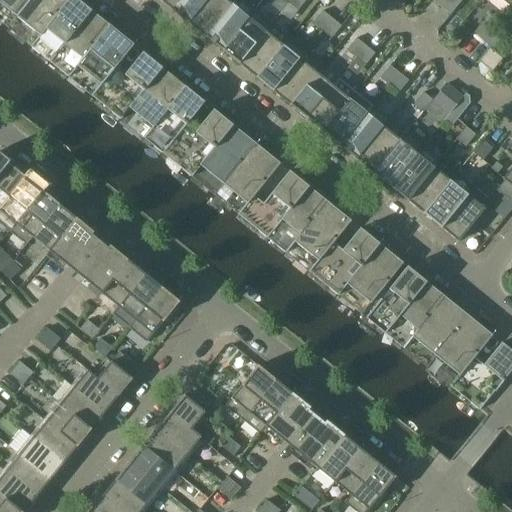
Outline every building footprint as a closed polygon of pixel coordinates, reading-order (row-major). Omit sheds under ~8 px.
[(0,0),(0,3),(17,17),(30,0),(0,0)] [(41,36),(69,0),(30,0),(17,17),(40,36),(41,36)] [(69,0),(41,36),(40,36),(34,43),(43,50),(40,54),(50,63),(53,59),(92,11),(78,0),(69,0)] [(159,0),(172,10),(180,0),(159,0)] [(180,0),(172,10),(189,23),(207,0),(180,0)] [(207,0),(189,23),(206,37),(232,4),(226,0),(207,0)] [(298,11),(306,0),(291,0),(289,4),(298,11)] [(462,0),(447,0),(441,7),(451,15),(462,0)] [(222,51),(249,18),(248,17),(232,4),(206,37),(222,51)] [(249,18),(222,51),(239,64),(266,31),(272,24),(254,10),(248,17),(249,18)] [(61,65),(58,69),(69,78),(78,66),(110,26),(92,11),(53,59),(61,65)] [(313,23),(322,31),(332,19),(323,11),(313,23)] [(332,38),(341,26),(332,19),(322,31),(332,38)] [(473,33),(483,41),(493,29),(483,21),(473,33)] [(266,31),(239,64),(256,78),(283,45),(289,38),(272,24),(266,31)] [(134,45),(110,26),(78,66),(100,85),(101,85),(116,67),(134,45)] [(502,36),(493,29),(483,41),(492,48),(502,36)] [(283,45),(256,78),(273,91),(305,51),(289,38),(283,45)] [(346,50),(356,58),(366,46),(356,38),(346,50)] [(365,65),(375,53),(366,46),(356,58),(365,65)] [(323,65),(305,51),(273,91),(290,105),(316,72),(317,73),(323,65)] [(110,111),(121,120),(130,109),(130,108),(163,68),(143,52),(125,74),(116,67),(101,85),(100,85),(94,92),(113,108),(110,111)] [(380,78),(389,85),(399,73),(390,65),(380,78)] [(186,87),(163,68),(130,108),(130,109),(152,127),(153,128),(186,87)] [(290,105),(306,119),(333,86),(317,73),(316,72),(290,105)] [(399,93),(408,81),(399,73),(389,85),(399,93)] [(306,119),(323,132),(356,92),(339,78),(333,86),(306,119)] [(156,142),(152,145),(163,154),(166,150),(165,150),(186,124),(187,124),(205,102),(186,87),(153,128),(152,127),(146,134),(156,142)] [(340,146),(367,113),(366,113),(372,105),(356,92),(323,132),(340,146)] [(462,97),(456,92),(443,109),(449,114),(462,97)] [(413,105),(423,112),(433,100),(423,93),(413,105)] [(466,94),(450,114),(457,120),(470,103),(469,96),(466,94)] [(372,105),(366,113),(367,113),(340,146),(357,159),(383,127),(384,127),(390,120),(372,105)] [(181,169),(192,177),(201,166),(200,166),(233,125),(214,109),(196,132),(187,124),(186,124),(165,150),(166,150),(184,165),(181,169)] [(224,185),(257,144),(233,125),(200,166),(201,166),(224,185)] [(399,140),(384,127),(383,127),(357,159),(373,173),(400,140),(399,140)] [(466,147),(476,135),(466,127),(457,140),(466,147)] [(405,132),(399,140),(400,140),(373,173),(390,187),(417,154),(423,147),(405,132)] [(482,161),(492,149),(483,141),(473,153),(482,161)] [(511,185),(511,142),(504,152),(511,158),(511,166),(502,179),(505,181),(505,180),(511,185)] [(253,196),(254,196),(280,164),(266,152),(257,144),(224,185),(247,203),(253,196)] [(0,174),(8,164),(10,161),(0,153),(0,174)] [(390,187),(407,200),(434,167),(417,154),(390,187)] [(497,174),(502,167),(496,162),(491,168),(497,174)] [(0,174),(0,208),(25,178),(8,164),(0,174)] [(434,167),(407,200),(424,214),(451,181),(457,174),(456,173),(450,181),(434,167)] [(257,230),(267,238),(270,235),(270,234),(309,187),(289,171),(263,203),(254,196),(253,196),(247,203),(241,210),(260,226),(257,230)] [(451,181),(424,214),(441,228),(473,188),(457,174),(451,181)] [(42,191),(25,178),(0,208),(0,223),(10,232),(16,225),(15,224),(42,191)] [(511,185),(505,180),(505,181),(496,190),(511,202),(511,185)] [(295,242),(328,202),(309,187),(270,234),(270,235),(278,241),(275,245),(286,253),(295,242)] [(473,188),(441,228),(458,242),(485,209),(490,202),(473,188)] [(59,205),(42,191),(15,224),(16,225),(32,238),(59,205)] [(333,243),(351,221),(328,202),(295,242),(317,260),(318,261),(333,242),(333,243)] [(75,218),(59,205),(32,238),(49,251),(75,218)] [(495,225),(506,232),(511,222),(511,216),(503,211),(495,225)] [(92,232),(75,218),(49,251),(66,265),(72,270),(75,272),(102,239),(98,236),(92,232)] [(461,241),(470,248),(482,232),(474,225),(461,241)] [(318,261),(317,260),(311,268),(331,284),(328,287),(338,296),(347,284),(380,244),(360,228),(342,250),(333,243),(333,242),(318,261)] [(128,261),(111,247),(102,239),(75,272),(84,280),(101,293),(128,261)] [(371,303),(376,297),(385,285),(403,263),(380,244),(347,284),(371,303)] [(6,254),(0,259),(0,270),(1,272),(13,261),(6,254)] [(9,281),(21,270),(13,261),(1,272),(9,281)] [(145,275),(128,261),(101,293),(118,307),(145,275)] [(389,288),(385,285),(376,297),(380,300),(369,314),(378,322),(375,325),(385,334),(388,330),(427,282),(407,266),(389,288)] [(134,320),(135,321),(161,288),(145,275),(118,307),(112,315),(128,328),(134,320)] [(413,338),(445,297),(427,282),(388,330),(396,337),(393,340),(404,349),(413,338)] [(146,342),(179,302),(161,288),(135,321),(134,320),(128,328),(146,342)] [(436,356),(469,316),(445,297),(413,338),(436,356)] [(0,342),(11,333),(23,323),(5,301),(0,305),(0,342)] [(436,356),(459,375),(474,357),(475,357),(492,335),(469,316),(436,356)] [(92,340),(99,330),(87,320),(80,330),(92,340)] [(55,345),(60,339),(47,328),(42,334),(55,345)] [(50,352),(55,345),(42,334),(37,341),(50,352)] [(105,358),(112,348),(100,339),(93,348),(105,358)] [(459,375),(453,382),(472,398),(469,402),(479,410),(481,408),(511,369),(511,351),(501,343),(484,365),(475,357),(474,357),(459,375)] [(111,362),(132,379),(140,369),(119,352),(111,362)] [(19,362),(14,368),(28,379),(33,373),(19,362)] [(118,396),(132,379),(111,362),(98,379),(97,379),(118,396)] [(225,406),(243,420),(275,380),(258,366),(225,406)] [(23,385),(28,379),(14,368),(9,374),(23,385)] [(73,388),(104,413),(118,396),(97,379),(98,379),(88,371),(73,388)] [(265,426),(292,393),(275,380),(243,420),(260,435),(266,427),(265,426)] [(205,412),(213,402),(192,386),(184,395),(205,412)] [(91,430),(104,413),(73,388),(60,405),(91,430)] [(310,408),(292,393),(265,426),(266,427),(283,441),(310,408)] [(191,430),(192,429),(205,412),(184,395),(170,413),(191,430)] [(46,422),(77,446),(91,430),(60,405),(46,422)] [(170,413),(157,429),(172,442),(187,454),(202,437),(192,429),(191,430),(170,413)] [(64,463),(77,446),(46,422),(33,439),(64,463)] [(317,469),(344,436),(327,422),(300,454),(317,469)] [(159,459),(174,471),(187,454),(172,442),(157,429),(143,446),(159,459)] [(218,436),(225,441),(229,437),(231,435),(224,429),(218,436)] [(317,469),(334,482),(361,449),(344,436),(317,469)] [(229,437),(225,441),(221,447),(233,456),(241,447),(229,437)] [(19,455),(50,480),(64,463),(33,439),(19,455)] [(143,446),(130,463),(145,476),(160,488),(174,471),(159,459),(143,446)] [(334,482),(351,495),(351,496),(378,463),(361,449),(334,482)] [(36,497),(50,480),(19,455),(6,472),(36,497)] [(130,463),(116,480),(132,492),(147,505),(160,488),(145,476),(130,463)] [(355,511),(367,511),(395,477),(378,463),(351,496),(351,495),(345,503),(355,511)] [(0,478),(0,495),(20,511),(24,511),(36,497),(6,472),(0,478)] [(228,477),(222,483),(236,495),(241,488),(228,477)] [(116,480),(102,497),(118,509),(121,511),(140,511),(147,505),(132,492),(116,480)] [(230,501),(236,495),(222,483),(217,489),(230,501)] [(301,486),(294,496),(300,501),(307,491),(301,486)] [(148,511),(158,511),(171,491),(164,487),(148,511)] [(312,511),(319,501),(307,491),(300,501),(312,511)] [(0,511),(20,511),(0,495),(0,511)] [(102,497),(90,511),(121,511),(118,509),(102,497)] [(267,500),(262,507),(268,511),(279,511),(281,511),(267,500)]
